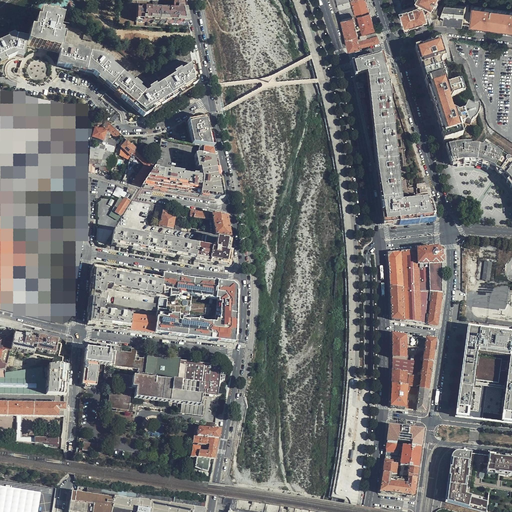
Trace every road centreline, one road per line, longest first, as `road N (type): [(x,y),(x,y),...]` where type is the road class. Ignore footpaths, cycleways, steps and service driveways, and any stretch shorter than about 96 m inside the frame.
road 1 (primary): [(336,511),(354,368),(352,272),(334,133),(295,0)]
road 2 (primary): [(343,511),(368,377),(366,253),(379,246)]
road 3 (primary): [(392,45),(449,230)]
road 4 (residential): [(60,511),(70,481),(78,333)]
road 5 (primary): [(378,234),(342,60)]
road 6 (secondary): [(238,352),(209,511)]
road 7 (tertiary): [(238,352),(78,333)]
road 8 (residential): [(86,253),(243,276)]
road 9 (residential): [(392,45),(439,31),(511,40)]
road 10 (unknown): [(198,37),(117,31),(87,4)]
